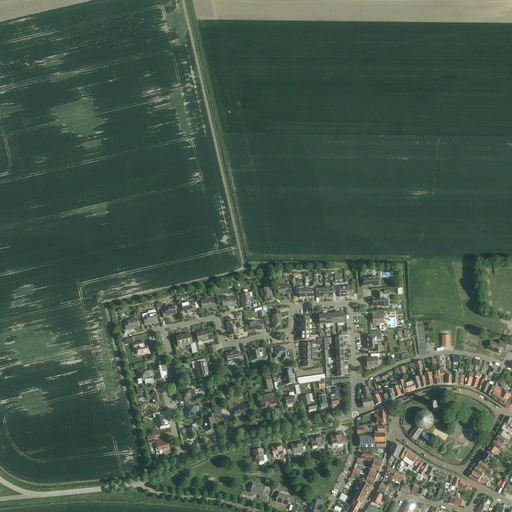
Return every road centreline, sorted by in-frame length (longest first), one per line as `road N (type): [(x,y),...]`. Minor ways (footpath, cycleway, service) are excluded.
road 1 (residential): [(181,460),(354,415)]
road 2 (residential): [(511,369),(450,352),(354,384)]
road 3 (residential): [(181,460),(164,390),(175,381),(163,328)]
road 4 (residential): [(354,384),(349,305),(303,304)]
road 5 (residential): [(257,511),(139,484)]
